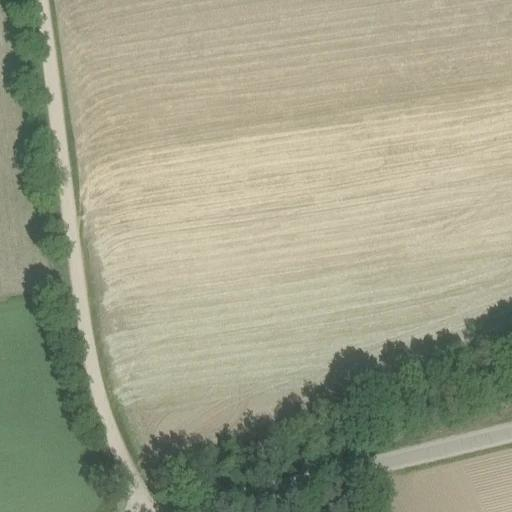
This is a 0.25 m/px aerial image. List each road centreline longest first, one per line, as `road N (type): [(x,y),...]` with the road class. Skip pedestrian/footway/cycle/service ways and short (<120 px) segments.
road 1 (track): [(147,511),(116,434),(42,0)]
road 2 (unclassified): [(185,511),(511,433)]
